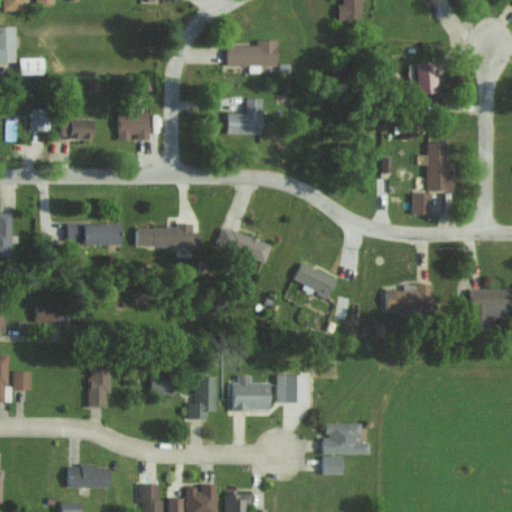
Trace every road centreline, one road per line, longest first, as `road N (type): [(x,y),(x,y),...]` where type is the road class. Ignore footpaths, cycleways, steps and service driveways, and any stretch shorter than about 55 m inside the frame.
road 1 (residential): [(511,231),(385,232),(261,175),(0,176)]
road 2 (residential): [(0,425),(88,429),(167,454),(280,453)]
road 3 (residential): [(173,175),(174,72),(193,31),(235,0)]
road 4 (residential): [(483,231),(487,43)]
